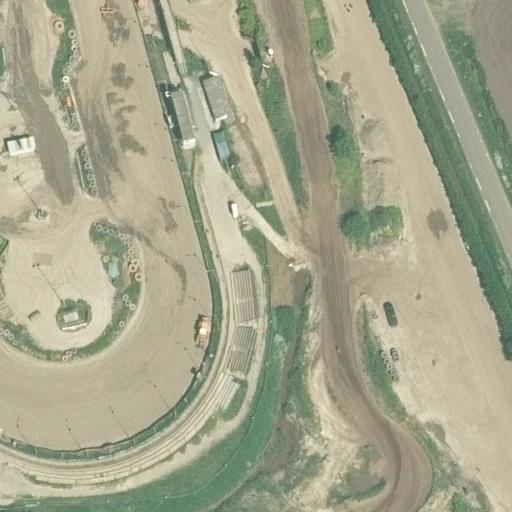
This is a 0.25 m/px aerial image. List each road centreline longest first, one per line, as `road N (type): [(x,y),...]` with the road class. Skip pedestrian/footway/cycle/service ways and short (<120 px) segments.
road 1 (unknown): [(511,424),(347,0)]
road 2 (unclassified): [(511,242),(411,0)]
